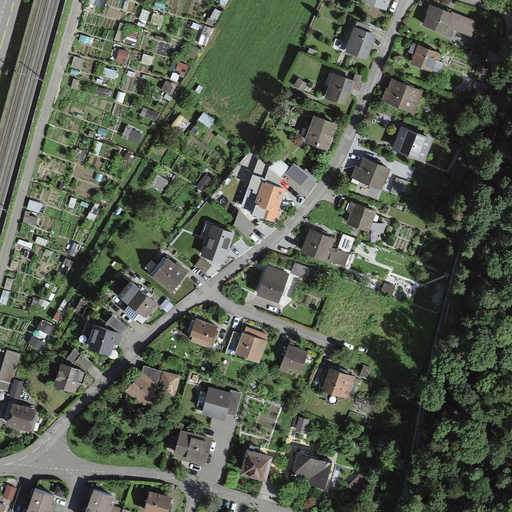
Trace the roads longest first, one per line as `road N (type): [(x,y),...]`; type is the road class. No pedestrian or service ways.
road 1 (track): [(401,511),(511,12)]
road 2 (residential): [(203,291),(282,231),(318,188),(404,0)]
road 3 (residential): [(0,273),(74,0)]
road 4 (residential): [(31,455),(147,334),(203,291)]
road 5 (residential): [(203,291),(341,347)]
